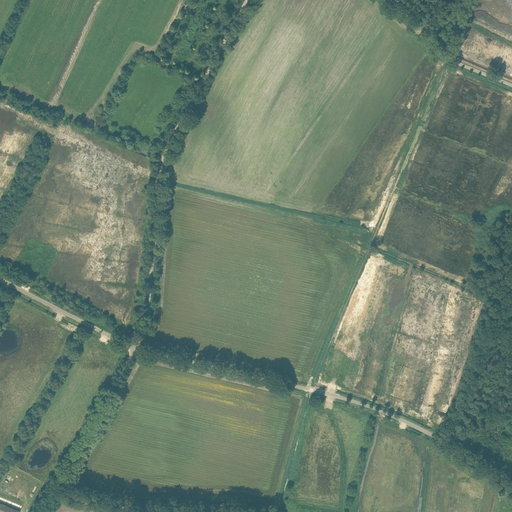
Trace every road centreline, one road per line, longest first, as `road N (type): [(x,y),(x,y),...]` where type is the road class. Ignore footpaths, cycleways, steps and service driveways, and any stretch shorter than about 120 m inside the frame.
road 1 (unclassified): [(511,492),(432,433),(380,411),(135,349)]
road 2 (track): [(135,349),(148,323),(158,165),(248,0)]
road 3 (unclassified): [(41,511),(135,349)]
road 4 (unclassified): [(135,349),(0,279)]
road 5 (unclassified): [(511,85),(450,59),(390,0)]
